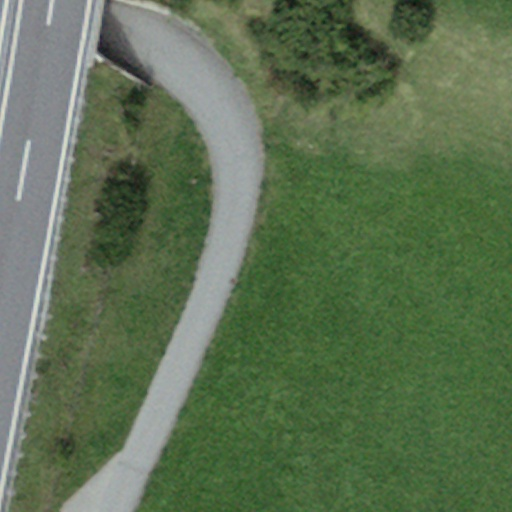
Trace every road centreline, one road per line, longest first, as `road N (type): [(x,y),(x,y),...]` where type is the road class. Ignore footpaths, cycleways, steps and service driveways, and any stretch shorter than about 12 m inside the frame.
road 1 (unclassified): [(34,0),(166,54),(194,78),(225,114),(238,182),(225,246),(114,511)]
road 2 (trunk): [(0,293),(51,0)]
